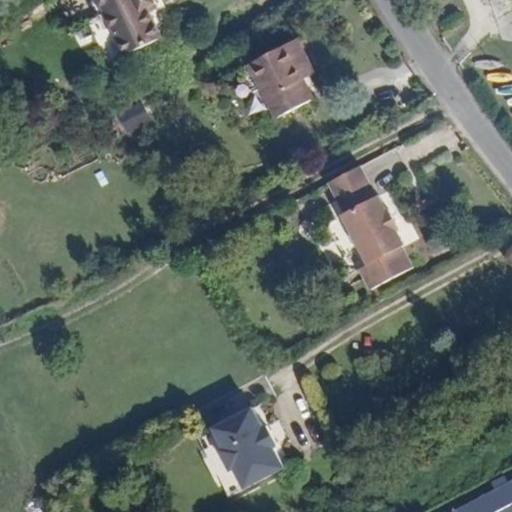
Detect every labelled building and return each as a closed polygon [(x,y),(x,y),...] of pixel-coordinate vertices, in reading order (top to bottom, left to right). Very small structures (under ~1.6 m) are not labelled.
[(95,0),(113,41),(150,22),(144,7),(151,4),(149,0),(95,0)] [(113,41),(115,46),(152,27),(150,22),(113,41)] [(152,27),(115,46),(117,51),(154,34),(152,27)] [(294,36),(280,43),(297,76),(311,69),(294,36)] [(297,76),(280,43),(244,63),(273,116),(308,97),(297,76)] [(344,210),(361,238),(396,220),(399,217),(383,189),(380,191),(367,166),(333,185),(346,209),(344,210)] [(361,238),(363,243),(398,224),(396,220),(361,238)] [(398,224),(363,243),(382,278),(416,260),(398,224)] [(196,437),(205,454),(263,423),(253,406),(196,437)] [(205,454),(224,488),(281,458),(263,423),(205,454)] [(281,458),(224,488),(232,505),(289,472),(281,458)] [(511,478),(511,476),(441,511),(480,511),(511,495),(511,478)]
